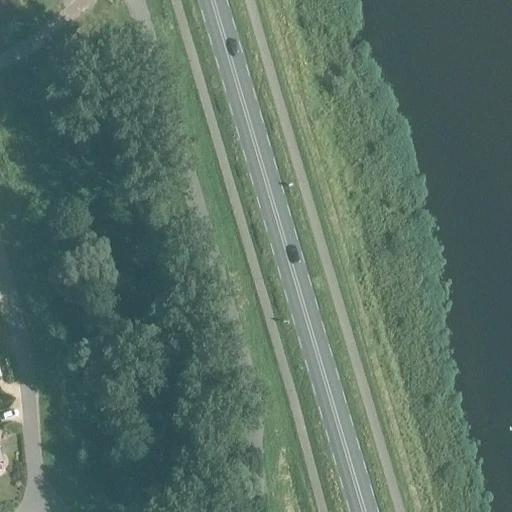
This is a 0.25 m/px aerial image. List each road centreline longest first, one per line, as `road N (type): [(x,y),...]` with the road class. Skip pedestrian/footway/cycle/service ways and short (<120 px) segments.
road 1 (primary): [(363,511),(213,0)]
road 2 (unclassified): [(261,511),(248,381),(131,0)]
